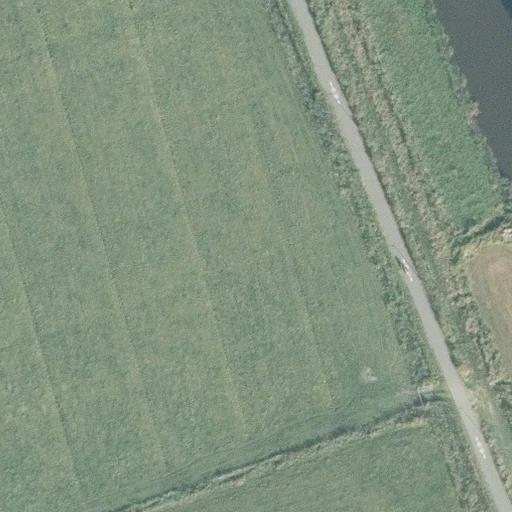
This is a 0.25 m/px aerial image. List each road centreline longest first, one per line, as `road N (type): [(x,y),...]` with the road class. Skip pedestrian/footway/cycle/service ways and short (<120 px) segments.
road 1 (unclassified): [(509,511),(301,0)]
road 2 (track): [(334,0),(511,445)]
